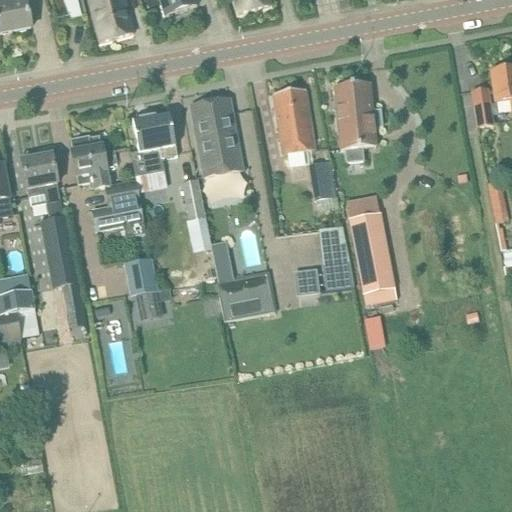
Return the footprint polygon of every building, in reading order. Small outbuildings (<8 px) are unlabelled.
[(0,0),(0,34),(0,35),(31,29),(25,0),(0,0)] [(63,0),(70,20),(79,18),(79,15),(86,14),(82,0),(63,0)] [(122,0),(88,0),(95,24),(100,43),(132,34),(127,15),(122,0)] [(159,0),(166,17),(196,7),(193,0),(159,0)] [(270,7),(267,0),(233,0),(238,15),(270,7)] [(511,70),(491,74),(496,104),(511,102),(511,107),(511,70)] [(372,113),(369,85),(334,89),(341,153),(345,152),(346,165),(363,163),(362,150),(366,150),(364,131),(382,129),(380,112),(372,113)] [(313,150),(308,111),(305,91),(273,96),(281,155),(313,150)] [(493,127),(487,91),(472,94),(477,129),(493,127)] [(234,178),(233,174),(241,173),(228,101),(191,108),(204,179),(212,178),(213,182),(216,186),(220,190),(229,188),(233,184),(234,178)] [(131,156),(137,184),(139,193),(168,187),(163,161),(177,158),(169,115),(132,123),(138,154),(131,156)] [(92,192),(104,190),(110,189),(107,173),(115,172),(118,167),(115,152),(103,155),(102,148),(101,148),(99,138),(90,140),(89,138),(70,142),(72,153),(71,153),(75,173),(76,173),(78,186),(88,184),(90,191),(92,191),(92,192)] [(309,165),(308,155),(290,155),(290,166),(309,165)] [(28,200),(44,197),(49,222),(42,224),(55,290),(62,289),(72,339),(88,335),(65,220),(64,220),(63,216),(51,156),(21,162),(25,182),(26,189),(28,200)] [(313,203),(334,199),(339,198),(334,169),(330,170),(329,163),(307,167),(313,203)] [(0,219),(13,217),(9,200),(10,199),(4,166),(0,166),(0,219)] [(467,176),(457,177),(458,185),(468,183),(467,176)] [(196,182),(181,185),(189,223),(203,220),(196,182)] [(144,222),(140,203),(136,183),(110,189),(104,190),(107,209),(92,212),(96,232),(123,227),(125,240),(146,235),(144,222)] [(501,183),(488,186),(495,224),(509,222),(501,183)] [(349,222),(363,296),(395,290),(381,216),(349,222)] [(153,221),(144,222),(146,235),(155,233),(153,221)] [(320,231),(332,294),(357,289),(346,226),(320,231)] [(160,304),(158,294),(152,261),(125,266),(131,298),(135,298),(139,323),(163,318),(160,304)] [(298,272),(300,297),(325,295),(323,270),(298,272)] [(218,286),(225,323),(274,314),(267,276),(218,286)] [(35,313),(29,277),(0,281),(0,313),(1,319),(17,316),(35,313)] [(170,291),(158,294),(160,304),(172,302),(170,291)] [(35,313),(17,316),(21,341),(40,338),(35,313)] [(476,314),(465,317),(467,326),(479,323),(476,314)] [(0,345),(21,341),(17,316),(1,319),(0,319),(0,345)] [(375,352),(391,348),(384,317),(368,320),(375,352)]
